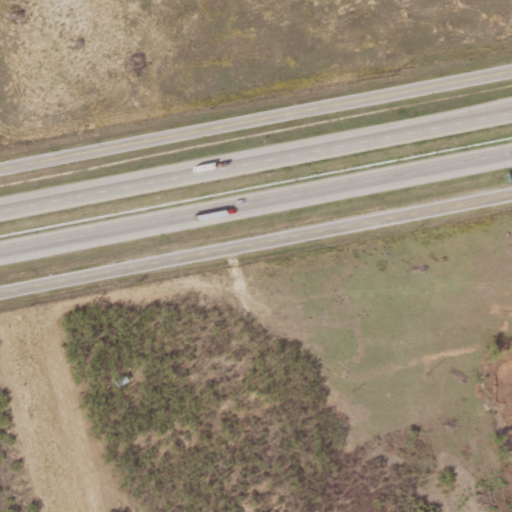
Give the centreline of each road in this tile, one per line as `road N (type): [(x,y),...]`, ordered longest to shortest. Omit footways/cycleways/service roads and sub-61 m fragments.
road 1 (tertiary): [(0,296),(511,192)]
road 2 (motorway): [(511,108),(0,209)]
road 3 (tertiary): [(0,167),(511,69)]
road 4 (motorway): [(0,248),(511,151)]
